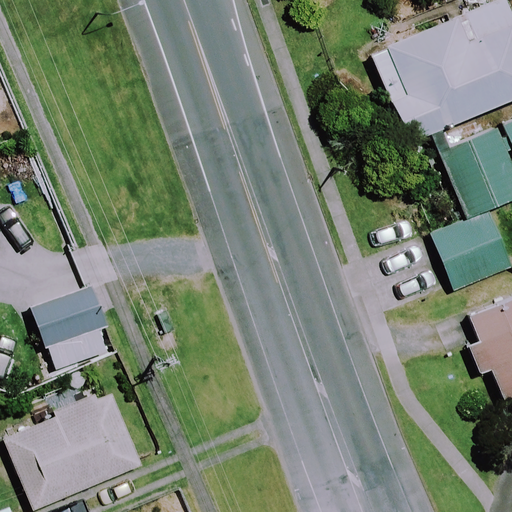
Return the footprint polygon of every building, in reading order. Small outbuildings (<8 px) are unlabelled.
[(511,98),(511,34),(497,1),(368,58),(406,145),(511,98)] [(511,260),(511,253),(493,209),(511,200),(511,166),(511,165),(511,164),(511,120),(452,146),(436,152),(465,221),(429,235),(451,287),(511,260)] [(116,321),(103,286),(31,312),(43,347),(116,321)] [(511,300),(467,317),(475,340),(463,345),(476,379),(487,375),(499,408),(511,403),(511,300)] [(140,465),(110,392),(94,398),(91,391),(46,409),(49,417),(1,436),(31,509),(140,465)]
